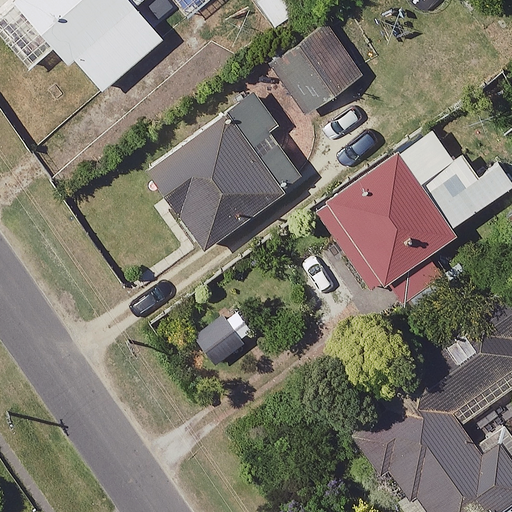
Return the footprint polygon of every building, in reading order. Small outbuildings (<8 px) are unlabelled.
[(15,0),(71,65),(77,60),(106,93),(171,38),(142,4),(146,0),(15,0)] [(331,22),(272,62),(309,115),(368,74),(331,22)] [(290,189),(232,109),(151,167),(209,247),(290,189)] [(459,233),(400,149),(318,206),(377,291),(459,233)] [(511,363),(511,296),(377,383),(391,404),(353,429),(383,475),(391,469),(411,501),(419,495),(430,511),(501,511),(511,505),(511,449),(506,440),(484,454),(451,403),(511,363)]
